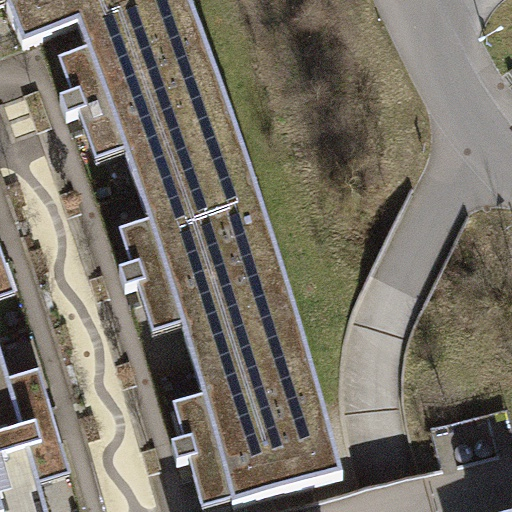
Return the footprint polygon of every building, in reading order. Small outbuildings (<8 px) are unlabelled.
[(0,0),(0,12),(1,12),(16,49),(70,27),(67,17),(112,0),(0,0)] [(112,0),(67,17),(70,27),(80,54),(46,67),(86,175),(116,164),(130,198),(235,162),(178,0),(112,0)] [(287,329),(235,162),(130,198),(139,223),(111,233),(148,340),(178,330),(189,359),(287,329)] [(330,471),(287,329),(189,359),(201,401),(171,410),(201,510),(330,471)] [(2,381),(0,373),(0,511),(41,511),(31,477),(62,468),(33,372),(2,381)]
